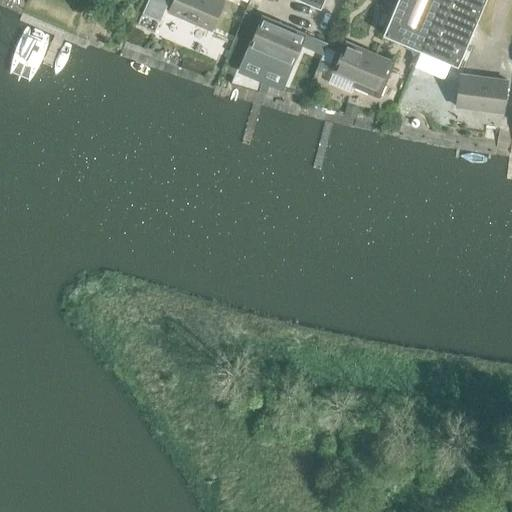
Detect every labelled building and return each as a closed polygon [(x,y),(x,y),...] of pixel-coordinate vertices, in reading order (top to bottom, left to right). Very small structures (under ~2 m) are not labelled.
[(146,0),(142,12),(160,19),(167,0),(146,0)] [(172,0),(167,12),(211,30),(223,0),(172,0)] [(396,0),(382,34),(420,50),(440,0),(396,0)] [(447,105),(448,106),(452,75),(453,75),(485,0),(440,0),(420,50),(399,99),(426,103),(429,106),(432,109),(439,109),(443,109),(447,105)] [(243,57),(288,76),(293,64),(292,64),(304,34),(261,16),(249,45),(248,45),(243,57)] [(311,37),(306,48),(322,54),(326,43),(311,37)] [(354,88),(379,98),(394,62),(345,42),(332,72),(357,82),(354,88)] [(448,106),(502,113),(506,80),(460,74),(459,76),(453,75),(452,75),(448,106)] [(346,105),(343,116),(356,119),(359,108),(346,105)]
